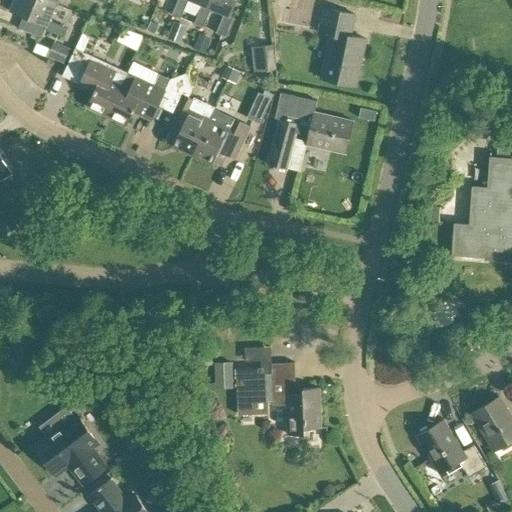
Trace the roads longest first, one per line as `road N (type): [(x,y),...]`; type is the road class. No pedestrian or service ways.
road 1 (residential): [(210,274),(213,209),(62,137),(0,93)]
road 2 (unclassified): [(367,288),(430,0)]
road 3 (residential): [(210,274),(106,279),(0,269)]
road 4 (residential): [(357,410),(511,349)]
road 5 (residential): [(367,288),(210,274)]
road 6 (unclassified): [(357,410),(352,362),(367,288)]
